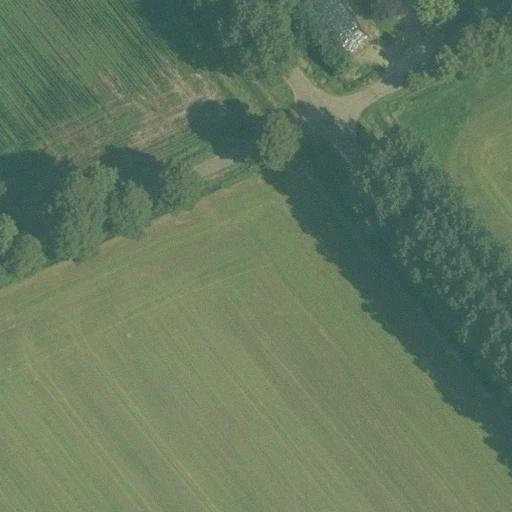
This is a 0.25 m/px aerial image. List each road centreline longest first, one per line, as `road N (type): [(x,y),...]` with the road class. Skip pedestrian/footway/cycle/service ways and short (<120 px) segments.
road 1 (unclassified): [(0,264),(322,117)]
road 2 (unclassified): [(511,353),(322,117)]
road 3 (unclassified): [(322,117),(511,28)]
road 4 (unclassified): [(322,117),(229,0)]
